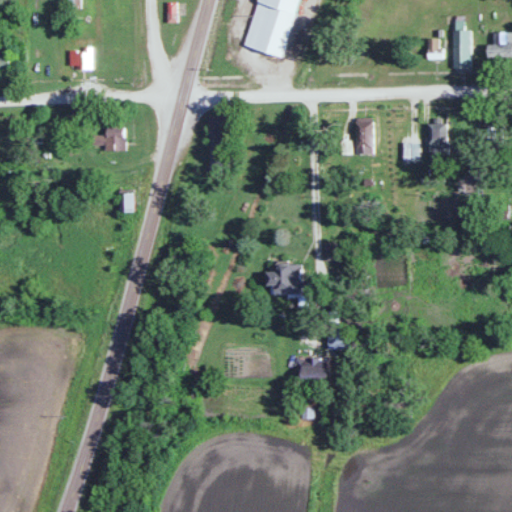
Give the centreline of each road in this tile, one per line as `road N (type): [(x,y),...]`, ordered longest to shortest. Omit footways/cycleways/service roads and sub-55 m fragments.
road 1 (primary): [(62,511),(101,397),(207,0)]
road 2 (residential): [(511,89),(0,99)]
